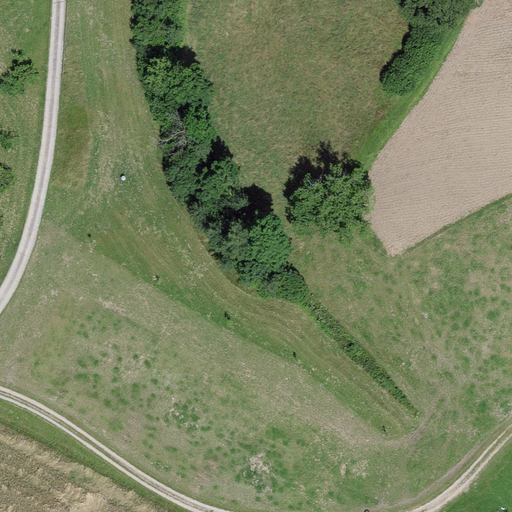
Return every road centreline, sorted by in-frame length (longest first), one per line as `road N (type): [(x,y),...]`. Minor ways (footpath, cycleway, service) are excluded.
road 1 (track): [(61,0),(46,157),(20,259),(0,297)]
road 2 (track): [(0,393),(30,404),(196,511)]
road 3 (track): [(421,511),(445,499),(511,432)]
